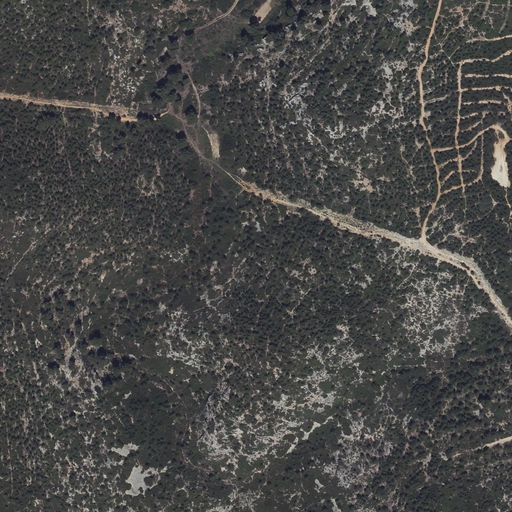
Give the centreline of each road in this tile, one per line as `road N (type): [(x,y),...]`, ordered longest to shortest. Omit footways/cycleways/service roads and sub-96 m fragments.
road 1 (track): [(439,196),(418,73),(441,0)]
road 2 (track): [(199,158),(184,131),(198,115),(177,48),(234,0)]
